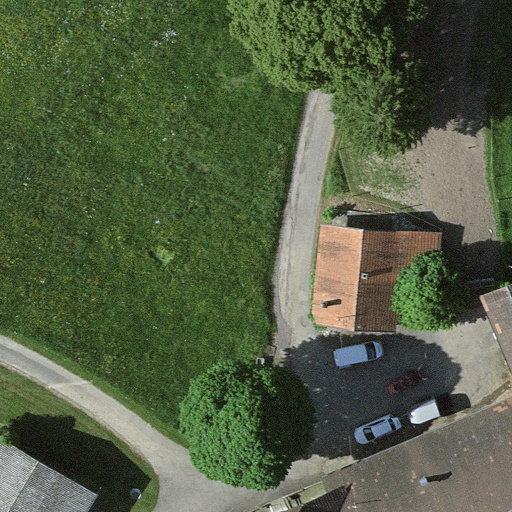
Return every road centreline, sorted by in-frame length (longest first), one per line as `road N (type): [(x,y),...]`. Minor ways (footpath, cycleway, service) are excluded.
road 1 (unclassified): [(363,0),(317,131),(300,233),(294,292),(321,419),(315,442),(181,511)]
road 2 (track): [(0,363),(107,420),(197,501)]
